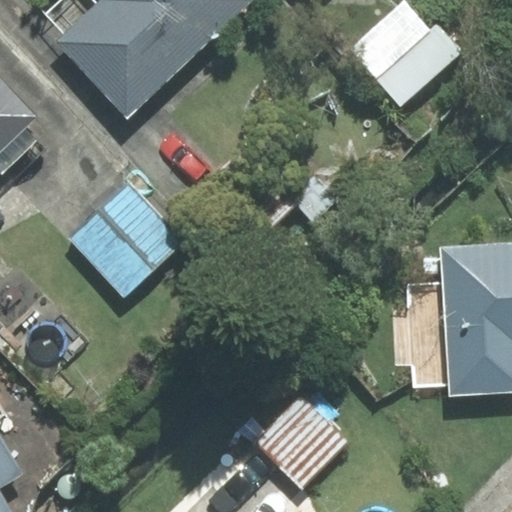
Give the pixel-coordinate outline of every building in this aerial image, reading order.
[(246,0),(91,0),(50,36),(121,117),(250,5),(246,0)] [(32,124),(0,89),(0,177),(3,181),(40,147),(25,130),(32,124)] [(249,146),(203,188),(255,244),(301,203),(249,146)] [(132,168),(65,229),(127,296),(194,234),(132,168)] [(511,243),(441,246),(447,398),(511,395),(511,243)] [(0,511),(44,511),(33,495),(70,472),(13,381),(0,388),(0,511)] [(193,497),(206,511),(280,511),(356,441),(308,390),(193,497)]
